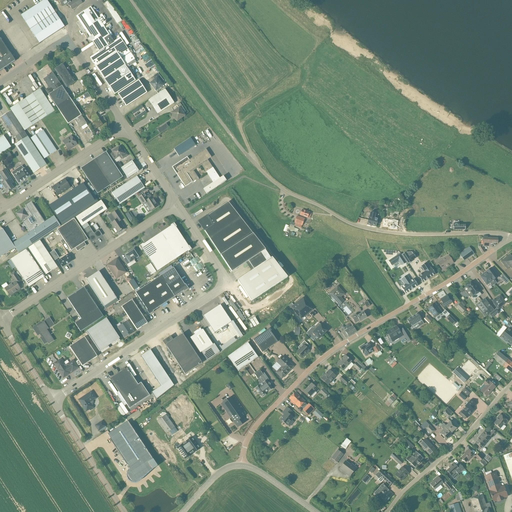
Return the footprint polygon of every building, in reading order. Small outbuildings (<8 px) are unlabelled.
[(39,43),(66,27),(50,0),(44,0),(22,13),(39,43)] [(75,0),(71,3),(69,0),(58,0),(63,6),(68,3),(69,4),(68,4),(72,10),(82,3),(80,0),(75,0)] [(107,1),(106,2),(109,7),(107,9),(117,24),(122,21),(115,10),(107,1)] [(99,19),(91,7),(81,14),(76,16),(79,21),(76,23),(80,28),(87,38),(90,43),(92,41),(99,52),(90,58),(96,66),(104,80),(114,95),(119,92),(136,81),(130,72),(127,68),(125,65),(135,59),(129,50),(128,49),(126,46),(120,38),(114,42),(109,34),(112,33),(110,30),(107,32),(106,30),(103,26),(101,23),(99,19)] [(0,69),(15,60),(12,56),(11,57),(10,55),(11,54),(0,37),(0,69)] [(75,82),(63,64),(55,69),(64,84),(62,86),(64,89),(66,87),(75,82)] [(45,90),(58,109),(68,124),(75,120),(80,128),(87,124),(53,73),(43,79),(49,88),(45,90)] [(164,81),(158,73),(153,77),(155,79),(149,84),(155,91),(162,86),(161,83),(164,81)] [(142,85),(139,80),(118,94),(126,107),(147,93),(142,85)] [(1,91),(4,96),(15,89),(12,84),(1,91)] [(174,103),(165,89),(148,100),(157,114),(174,103)] [(94,103),(86,108),(91,115),(95,113),(99,110),(94,103)] [(176,110),(171,113),(177,121),(181,118),(185,116),(183,113),(186,112),(180,103),(178,104),(174,107),(176,110)] [(24,132),(10,111),(0,118),(14,138),(24,132)] [(99,120),(93,123),(97,128),(99,127),(102,131),(98,134),(103,131),(104,130),(106,128),(106,126),(106,123),(106,121),(105,119),(104,117),(103,117),(105,119),(100,122),(99,120)] [(57,151),(43,130),(30,138),(42,155),(44,159),(57,151)] [(8,142),(3,136),(1,137),(0,137),(0,154),(11,147),(8,142)] [(74,140),(71,136),(62,142),(68,149),(73,146),(74,147),(77,144),(74,140)] [(46,165),(28,137),(27,137),(19,142),(15,145),(34,173),(46,165)] [(182,143),(174,149),(179,156),(187,151),(182,143)] [(122,152),(119,147),(112,151),(113,153),(110,154),(114,160),(120,156),(123,159),(128,155),(125,150),(122,152)] [(187,157),(176,164),(172,167),(185,187),(192,182),(193,184),(197,181),(199,180),(193,171),(202,165),(206,172),(213,183),(220,178),(213,168),(207,160),(211,157),(206,149),(189,160),(187,157)] [(123,177),(106,152),(81,169),(97,194),(123,177)] [(139,171),(132,161),(121,168),(128,178),(139,171)] [(24,169),(22,166),(12,173),(19,183),(29,176),(24,169)] [(12,181),(5,169),(0,172),(0,173),(6,182),(2,184),(3,187),(3,188),(6,193),(8,191),(9,192),(9,191),(13,188),(10,183),(12,181)] [(145,188),(137,176),(112,193),(119,205),(145,188)] [(226,181),(223,176),(220,178),(213,183),(208,186),(204,189),(207,194),(211,191),(226,181)] [(70,187),(65,179),(52,187),(58,196),(70,187)] [(86,188),(83,184),(49,206),(60,223),(94,201),(86,188)] [(146,197),(144,194),(139,197),(143,204),(146,203),(151,211),(158,206),(152,197),(147,200),(146,197)] [(3,229),(15,247),(19,253),(60,226),(54,216),(45,222),(31,201),(25,205),(26,207),(24,209),(16,213),(21,221),(22,221),(23,222),(22,222),(29,233),(12,244),(3,229)] [(107,209),(101,201),(76,217),(82,226),(107,209)] [(251,265),(268,254),(265,250),(228,202),(199,222),(232,272),(248,261),(251,265)] [(311,213),(302,209),(300,215),(309,219),(311,213)] [(111,214),(108,216),(112,222),(111,223),(117,232),(121,230),(121,231),(124,228),(120,221),(123,219),(121,215),(117,210),(111,214)] [(368,220),(367,225),(376,227),(377,222),(378,219),(374,218),(375,214),(370,212),(368,220)] [(297,216),(294,223),(295,223),(294,226),(301,228),(302,225),(304,221),(304,219),(297,216)] [(88,240),(74,218),(57,230),(71,251),(75,248),(77,252),(86,246),(84,242),(88,240)] [(398,221),(393,220),(393,221),(390,220),(390,221),(383,221),(382,227),(388,227),(388,229),(397,230),(398,221)] [(157,235),(174,260),(187,252),(192,250),(189,246),(188,246),(176,227),(174,223),(170,226),(171,226),(157,235)] [(94,234),(89,226),(84,229),(89,238),(92,242),(102,235),(99,231),(99,230),(94,234)] [(0,257),(15,247),(3,229),(0,230),(0,257)] [(51,233),(41,240),(47,248),(57,242),(51,233)] [(139,246),(142,250),(142,249),(157,271),(174,260),(157,235),(143,244),(139,246)] [(498,238),(483,238),(482,247),(492,247),(492,245),(495,246),(495,243),(498,244),(498,238)] [(55,263),(40,241),(27,249),(42,271),(45,275),(58,267),(55,263)] [(474,254),(469,247),(459,254),(464,261),(474,254)] [(127,265),(130,263),(131,266),(136,263),(134,261),(135,261),(134,260),(138,257),(136,254),(137,253),(134,248),(129,251),(130,252),(125,256),(126,258),(124,260),(127,265)] [(11,260),(8,262),(13,269),(16,267),(29,287),(45,277),(26,249),(11,260)] [(423,262),(429,258),(423,249),(417,252),(423,262)] [(59,258),(54,250),(50,253),(54,261),(59,258)] [(406,252),(402,255),(407,263),(408,264),(412,261),(416,258),(413,254),(412,252),(406,252)] [(389,261),(388,261),(389,262),(391,265),(398,261),(402,266),(406,263),(401,255),(400,253),(389,261)] [(73,261),(68,254),(58,261),(63,267),(73,261)] [(272,257),(271,258),(268,254),(251,265),(254,269),(238,280),(252,301),(288,277),(272,257)] [(453,263),(448,256),(438,263),(443,270),(447,267),(447,266),(448,265),(449,266),(453,263)] [(511,256),(510,259),(508,256),(501,262),(508,269),(510,267),(511,269),(511,256)] [(126,273),(117,260),(114,262),(113,262),(114,263),(113,263),(112,263),(108,265),(117,279),(126,273)] [(151,263),(146,267),(151,275),(156,272),(151,263)] [(418,276),(419,277),(423,283),(426,280),(426,281),(429,279),(429,278),(435,274),(431,268),(430,268),(428,264),(423,268),(422,268),(425,272),(423,273),(418,276)] [(173,268),(154,280),(168,301),(187,289),(173,268)] [(491,268),(485,272),(494,285),(496,283),(494,280),(498,277),(491,268)] [(117,298),(99,271),(86,280),(104,307),(117,298)] [(21,282),(14,272),(11,275),(15,282),(5,288),(10,296),(20,289),(17,284),(21,282)] [(485,273),(480,277),(486,286),(489,283),(492,286),(494,285),(485,272),(485,273)] [(509,280),(503,274),(499,277),(505,284),(509,280)] [(405,285),(401,288),(405,294),(411,290),(413,289),(414,288),(418,286),(413,279),(410,281),(407,276),(406,276),(402,279),(401,280),(405,285)] [(168,301),(154,280),(136,293),(150,314),(168,301)] [(479,291),(472,282),(466,287),(471,294),(469,295),(473,299),(474,300),(481,295),(478,291),(479,291)] [(103,317),(84,287),(67,298),(81,319),(75,323),(80,332),(103,317)] [(337,287),(330,294),(340,305),(344,302),(340,297),(343,294),(338,288),(337,287)] [(449,299),(447,296),(440,300),(443,304),(442,305),(444,308),(453,303),(450,299),(449,299)] [(498,310),(505,303),(501,297),(497,300),(496,299),(492,301),(498,310)] [(117,298),(104,307),(106,309),(118,301),(117,298)] [(303,298),(291,307),(293,309),(301,319),(312,310),(303,298)] [(228,301),(243,321),(246,319),(232,299),(228,301)] [(494,310),(485,299),(476,306),(485,317),(494,310)] [(147,323),(132,300),(121,307),(137,330),(147,323)] [(441,313),(434,303),(428,308),(435,318),(441,313)] [(466,309),(460,304),(456,307),(462,313),(466,309)] [(220,305),(203,316),(214,333),(231,322),(220,305)] [(489,315),(492,318),(499,313),(496,309),(489,315)] [(255,312),(253,313),(255,320),(249,323),(252,329),(261,325),(255,312)] [(367,317),(364,312),(357,316),(356,314),(351,317),(355,323),(359,321),(360,322),(367,317)] [(418,313),(407,320),(410,324),(411,327),(418,323),(420,327),(424,324),(422,321),(418,313)] [(457,322),(450,314),(446,318),(453,325),(457,322)] [(54,325),(49,318),(43,322),(44,323),(42,324),(41,322),(33,328),(38,335),(40,334),(42,337),(40,338),(45,344),(48,342),(49,344),(54,341),(46,330),(54,325)] [(106,318),(86,331),(100,352),(120,338),(106,318)] [(129,325),(127,321),(120,326),(122,328),(119,330),(124,337),(130,334),(130,335),(134,332),(131,327),(130,328),(128,325),(129,325)] [(467,328),(471,332),(476,326),(473,322),(467,328)] [(327,331),(318,323),(316,325),(318,327),(315,330),(314,329),(311,333),(314,336),(315,336),(319,339),(327,331)] [(357,332),(352,324),(350,325),(349,324),(345,327),(347,329),(342,333),(346,339),(357,332)] [(390,330),(387,332),(389,337),(391,339),(393,342),(399,338),(397,335),(401,333),(399,331),(396,326),(393,329),(391,330),(390,330)] [(410,337),(404,327),(400,330),(408,342),(410,341),(412,344),(417,341),(415,338),(412,340),(412,339),(414,338),(412,335),(410,337)] [(195,335),(190,338),(200,353),(201,352),(207,361),(220,352),(214,344),(213,345),(203,329),(202,330),(200,328),(194,333),(195,335)] [(503,332),(511,339),(511,332),(507,328),(503,332)] [(278,342),(268,329),(253,340),(262,353),(278,342)] [(511,343),(511,339),(503,332),(500,337),(510,345),(511,343)] [(170,337),(163,341),(177,363),(185,374),(202,363),(183,334),(180,335),(173,340),(170,337)] [(77,342),(90,361),(97,356),(84,337),(77,342)] [(309,345),(304,341),(298,347),(298,348),(299,349),(297,352),(302,358),(309,350),(306,348),(309,345)] [(90,361),(77,342),(70,347),(82,366),(90,361)] [(258,357),(248,343),(228,357),(238,371),(238,372),(258,357)] [(371,348),(368,343),(365,346),(364,344),(359,347),(365,357),(371,353),(369,350),(371,348)] [(150,350),(141,357),(160,387),(151,393),(156,400),(174,386),(150,350)] [(511,363),(498,352),(493,358),(511,373),(511,363)] [(292,365),(283,356),(277,362),(281,367),(276,373),(282,378),(292,368),(290,366),(292,365)] [(349,359),(345,356),(337,364),(341,368),(343,370),(346,367),(349,370),(353,366),(358,371),(360,373),(363,370),(365,367),(358,361),(354,365),(351,362),(351,361),(349,359)] [(65,366),(61,359),(54,364),(63,378),(70,373),(70,372),(71,371),(72,372),(78,368),(73,361),(65,366)] [(489,362),(484,369),(486,371),(492,364),(491,364),(489,362)] [(125,369),(124,368),(121,370),(122,371),(110,379),(113,384),(113,383),(114,384),(113,384),(130,409),(149,395),(141,383),(138,385),(130,373),(130,372),(127,368),(125,369)] [(263,374),(259,370),(254,374),(257,379),(259,377),(261,380),(258,383),(259,385),(255,388),(261,397),(266,394),(265,393),(268,391),(269,391),(273,389),(270,385),(269,383),(268,383),(267,380),(268,379),(264,374),(263,374)] [(335,376),(329,370),(321,379),(328,385),(335,376)] [(470,377),(463,370),(458,376),(469,386),(468,387),(470,390),(475,385),(472,383),(472,382),(468,379),(470,377)] [(348,382),(342,376),(339,379),(346,385),(348,382)] [(489,382),(486,380),(483,384),(485,386),(480,391),(486,397),(495,387),(489,382)] [(318,390),(311,384),(305,391),(310,397),(315,392),(316,393),(318,390)] [(470,393),(465,389),(458,395),(464,400),(470,393)] [(96,398),(92,391),(78,400),(86,411),(89,409),(90,410),(94,408),(92,405),(93,404),(93,402),(92,401),(96,398)] [(304,401),(295,392),(289,398),(299,408),(300,406),(304,409),(303,410),(308,415),(314,409),(309,404),(307,405),(304,402),(304,401)] [(403,403),(393,394),(387,400),(391,404),(395,400),(396,401),(392,405),(395,408),(399,403),(401,406),(403,403)] [(247,414),(233,395),(221,404),(238,427),(246,422),(243,417),(247,414)] [(476,405),(471,400),(465,406),(466,407),(461,413),(460,412),(458,414),(464,420),(466,417),(467,418),(474,410),(472,409),(476,405)] [(292,411),(287,407),(282,413),(284,415),(280,420),(287,425),(287,424),(290,426),(294,422),(292,420),(294,418),(290,414),(292,411)] [(318,415),(321,418),(323,416),(317,409),(315,412),(313,413),(316,416),(318,415)] [(451,416),(446,409),(442,413),(448,419),(451,416)] [(138,410),(126,418),(128,421),(130,424),(130,423),(141,415),(138,410)] [(504,418),(500,414),(497,417),(498,418),(494,423),(498,427),(500,429),(503,425),(504,426),(508,421),(504,418)] [(168,418),(166,415),(158,420),(167,433),(175,427),(168,418)] [(106,426),(102,421),(95,426),(99,431),(106,426)] [(130,424),(128,421),(108,434),(110,438),(110,439),(128,467),(129,466),(131,469),(130,470),(129,471),(128,472),(128,473),(128,474),(128,475),(128,476),(128,477),(128,478),(129,478),(129,479),(130,480),(131,481),(135,482),(137,481),(138,481),(140,480),(152,468),(153,469),(157,466),(130,424)] [(442,425),(450,434),(456,428),(450,422),(446,426),(444,424),(442,425)] [(423,426),(422,427),(429,435),(430,433),(431,434),(435,431),(429,425),(428,425),(427,423),(423,426)] [(451,435),(450,434),(442,425),(441,427),(443,430),(439,434),(445,441),(451,435)] [(429,436),(420,426),(417,428),(426,438),(429,436)] [(496,433),(493,430),(488,435),(484,431),(479,437),(480,437),(475,443),(479,446),(481,449),(489,440),(491,437),(492,438),(496,433)] [(191,437),(184,443),(192,453),(193,452),(194,453),(200,449),(191,437)] [(347,438),(341,446),(346,449),(352,441),(347,438)] [(415,445),(408,438),(404,442),(412,449),(415,445)] [(435,449),(426,439),(423,441),(421,439),(418,443),(422,447),(421,449),(424,452),(425,451),(429,455),(435,449)] [(184,443),(177,448),(185,459),(191,455),(190,454),(192,453),(184,443)] [(464,461),(464,460),(466,463),(474,455),(472,453),(468,449),(465,452),(464,454),(461,457),(462,459),(462,460),(463,461),(464,461)] [(343,454),(338,450),(332,458),(337,462),(343,454)] [(396,454),(393,452),(390,456),(394,459),(400,465),(403,462),(397,456),(395,455),(396,454)] [(423,458),(416,452),(412,457),(410,455),(405,459),(408,461),(414,468),(417,464),(418,465),(420,462),(423,458)] [(511,452),(503,456),(511,480),(511,452)] [(190,460),(195,467),(201,463),(196,456),(190,460)] [(350,465),(345,461),(339,469),(350,477),(353,472),(356,468),(351,464),(350,465)] [(450,468),(447,471),(449,474),(450,475),(451,474),(453,474),(453,475),(456,472),(458,474),(464,469),(460,464),(457,466),(457,467),(454,464),(453,463),(451,465),(449,467),(450,468)] [(407,472),(402,467),(395,475),(401,481),(408,473),(407,472)] [(377,473),(375,475),(378,478),(377,480),(381,483),(384,480),(384,479),(384,480),(386,482),(390,485),(393,482),(393,481),(380,469),(377,473)] [(501,487),(495,473),(485,476),(493,502),(508,496),(504,486),(501,487)] [(368,475),(362,480),(366,484),(372,478),(368,475)] [(443,483),(438,477),(435,479),(436,480),(430,484),(435,489),(443,483)] [(393,494),(383,485),(374,494),(375,494),(378,498),(379,497),(385,503),(393,494)] [(488,511),(483,495),(470,499),(474,511),(488,511)] [(460,511),(458,503),(448,506),(450,511),(460,511)]
